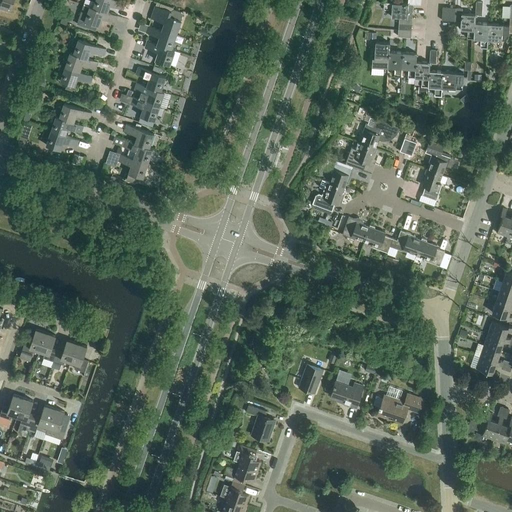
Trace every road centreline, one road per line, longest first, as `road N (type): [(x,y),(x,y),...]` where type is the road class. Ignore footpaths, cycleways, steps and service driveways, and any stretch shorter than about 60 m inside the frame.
road 1 (secondary): [(217,236),(123,511)]
road 2 (secondary): [(144,511),(237,243)]
road 3 (secondary): [(237,243),(321,0)]
road 4 (secondary): [(299,0),(217,236)]
road 5 (residential): [(269,496),(294,421),(305,414),(449,461)]
road 6 (unclassified): [(440,313),(237,243)]
road 7 (residential): [(82,189),(143,0)]
road 8 (unclassified): [(217,236),(82,189)]
